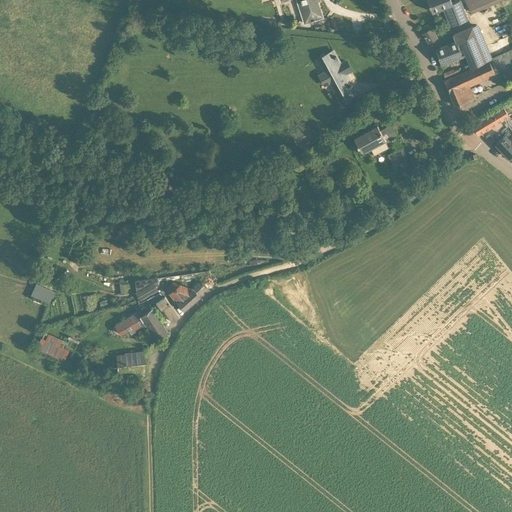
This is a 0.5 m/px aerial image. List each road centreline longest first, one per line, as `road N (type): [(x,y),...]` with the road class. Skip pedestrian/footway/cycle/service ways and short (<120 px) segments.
road 1 (unclassified): [(472,141),(374,225),(216,289),(188,311),(168,341),(148,414)]
road 2 (track): [(331,246),(162,185),(48,135),(0,104)]
road 3 (track): [(66,257),(274,255),(294,263)]
road 4 (unclassified): [(472,141),(389,0)]
